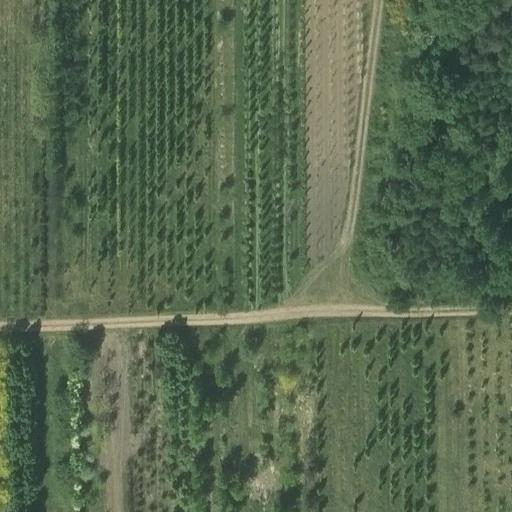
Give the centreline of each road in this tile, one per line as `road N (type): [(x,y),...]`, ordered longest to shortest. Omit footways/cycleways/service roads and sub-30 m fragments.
road 1 (track): [(511,308),(0,326)]
road 2 (track): [(341,312),(382,0)]
